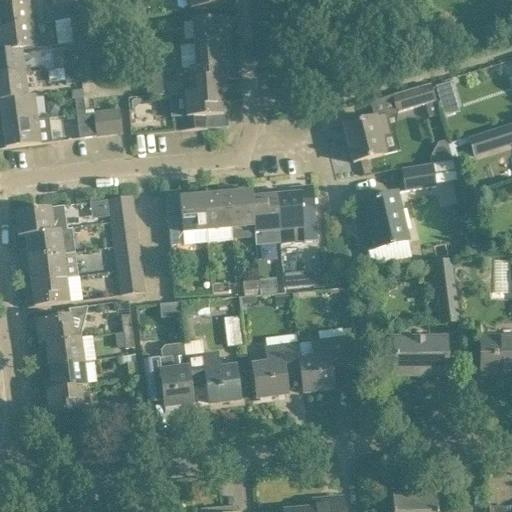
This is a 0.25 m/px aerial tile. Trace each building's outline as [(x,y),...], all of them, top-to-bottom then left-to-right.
[(70,19),(70,20),(79,19),(77,2),(76,2),(75,0),(54,0),(56,5),(53,5),(55,21),(70,19)] [(163,0),(137,0),(139,11),(158,8),(157,2),(163,1),(163,0)] [(188,0),(190,11),(231,4),(230,0),(188,0)] [(0,29),(30,26),(27,1),(0,4),(0,29)] [(192,21),(194,46),(229,43),(228,29),(234,29),(233,18),(192,21)] [(79,19),(70,20),(72,37),(81,35),(79,19)] [(0,53),(21,51),(21,52),(33,50),(30,26),(0,29),(0,53)] [(142,33),(143,50),(152,49),(151,33),(142,33)] [(194,46),(195,69),(196,69),(196,70),(237,67),(236,56),(230,57),(229,43),(194,46)] [(152,49),(143,50),(144,67),(153,66),(152,49)] [(0,77),(24,75),(21,52),(21,51),(0,53),(0,77)] [(63,69),(72,68),(70,52),(43,55),(45,72),(63,69)] [(190,70),(192,93),(192,94),(219,92),(219,93),(226,92),(225,81),(238,80),(237,67),(196,70),(196,69),(195,69),(190,70)] [(72,68),(63,69),(65,86),(74,85),(72,68)] [(145,74),(147,98),(163,97),(160,72),(145,74)] [(0,101),(27,99),(27,98),(24,75),(0,77),(0,101)] [(443,117),(458,112),(450,82),(435,86),(443,117)] [(435,103),(430,86),(392,97),(397,114),(435,103)] [(74,101),(76,117),(85,116),(82,91),(70,93),(71,101),(74,101)] [(192,94),(192,93),(185,94),(187,118),(179,118),(181,133),(207,131),(206,118),(228,116),(227,105),(220,106),(219,93),(219,92),(192,94)] [(0,113),(2,126),(36,121),(33,97),(27,98),(27,99),(0,101),(0,113)] [(139,100),(131,100),(132,109),(134,109),(140,103),(139,100)] [(119,111),(106,113),(109,137),(122,135),(119,111)] [(106,113),(93,115),(96,138),(109,137),(106,113)] [(85,116),(76,117),(79,141),(96,138),(93,115),(85,116)] [(374,119),(343,127),(353,164),(384,156),(380,139),(389,136),(384,117),(374,120),(374,119)] [(36,121),(2,126),(4,140),(0,140),(0,150),(49,144),(46,120),(36,121)] [(511,125),(467,140),(474,159),(511,146),(511,125)] [(405,193),(435,188),(432,166),(401,171),(405,193)] [(237,188),(226,189),(230,230),(254,228),(252,199),(252,193),(237,194),(237,188)] [(289,196),(276,197),(279,232),(278,232),(279,245),(317,243),(312,188),(289,190),(289,196)] [(217,196),(203,197),(207,244),(230,242),(229,230),(230,230),(226,189),(216,189),(217,196)] [(265,198),(252,199),(254,228),(254,234),(278,232),(279,232),(276,197),(275,191),(265,192),(265,198)] [(207,244),(203,197),(189,198),(189,192),(165,194),(167,220),(170,247),(207,244)] [(358,221),(361,235),(365,253),(374,251),(407,244),(396,195),(363,202),(366,218),(358,221)] [(108,201),(109,209),(132,207),(131,198),(108,201)] [(88,205),(90,219),(107,217),(105,203),(88,205)] [(18,238),(25,238),(24,237),(66,231),(63,207),(15,213),(18,238)] [(109,209),(110,223),(134,220),(132,207),(109,209)] [(481,258),(469,218),(459,221),(471,259),(481,258)] [(110,223),(112,235),(136,233),(134,220),(110,223)] [(20,251),(21,262),(74,255),(74,254),(73,254),(71,231),(66,231),(24,237),(25,238),(26,251),(20,251)] [(112,235),(113,247),(137,244),(136,233),(112,235)] [(113,247),(115,260),(139,257),(137,244),(113,247)] [(29,271),(31,285),(66,280),(77,279),(74,255),(21,262),(22,272),(29,271)] [(115,260),(116,271),(140,268),(139,257),(115,260)] [(431,262),(434,290),(439,325),(459,323),(450,259),(431,262)] [(97,269),(97,276),(117,273),(116,271),(115,260),(108,261),(109,267),(97,269)] [(117,273),(118,285),(142,282),(140,268),(116,271),(117,273)] [(66,280),(31,285),(32,298),(26,299),(27,310),(69,304),(66,280)] [(276,281),(259,282),(260,291),(277,289),(276,281)] [(142,282),(118,285),(119,298),(144,295),(142,282)] [(260,291),(259,282),(243,284),(244,292),(260,291)] [(211,287),(212,295),(229,293),(228,285),(211,287)] [(180,317),(181,319),(208,316),(206,301),(179,305),(180,317)] [(174,304),(160,306),(161,318),(180,317),(179,305),(179,304),(174,304)] [(37,331),(39,346),(80,340),(80,339),(87,308),(68,310),(69,316),(29,322),(30,332),(37,331)] [(121,318),(123,334),(132,333),(130,317),(121,318)] [(132,333),(123,334),(125,351),(134,350),(132,333)] [(511,338),(480,339),(480,376),(511,375),(511,338)] [(393,339),(394,377),(447,376),(446,339),(393,339)] [(46,354),(48,368),(83,363),(80,340),(39,346),(40,355),(46,354)] [(314,359),(299,361),(300,371),(302,395),(333,391),(330,368),(346,366),(343,340),(312,344),(314,359)] [(185,360),(187,370),(190,386),(205,384),(208,406),(239,402),(235,368),(219,370),(217,355),(202,357),(200,343),(184,345),(185,360)] [(299,361),(297,346),(265,350),(267,365),(252,367),(256,401),(287,397),(284,373),(300,371),(299,361)] [(172,359),(142,363),(147,405),(163,403),(164,415),(178,413),(177,407),(192,405),(190,386),(187,370),(173,371),(172,359)] [(43,383),(45,394),(80,389),(80,390),(87,389),(83,363),(48,368),(50,382),(43,383)] [(127,366),(129,382),(138,381),(136,365),(127,366)] [(80,389),(45,394),(47,406),(40,407),(43,431),(69,428),(67,415),(83,413),(80,390),(80,389)] [(436,511),(436,496),(392,497),(392,511),(436,511)] [(290,511),(343,511),(342,499),(312,502),(313,510),(290,511)]
